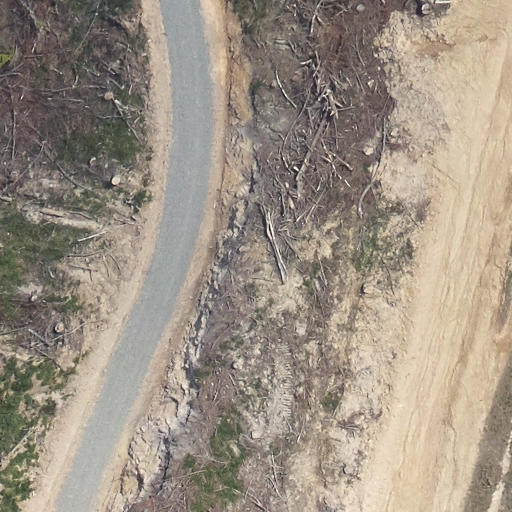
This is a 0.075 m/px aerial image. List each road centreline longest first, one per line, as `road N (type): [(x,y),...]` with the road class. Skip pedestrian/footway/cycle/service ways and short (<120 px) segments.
road 1 (track): [(75,511),(187,204),(182,0)]
road 2 (track): [(511,42),(418,511)]
